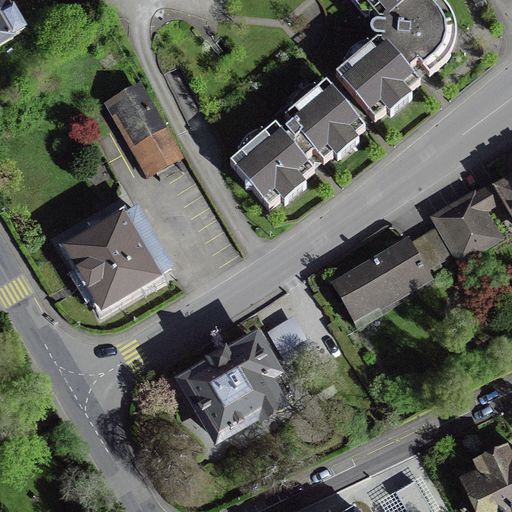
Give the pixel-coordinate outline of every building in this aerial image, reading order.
[(0,0),(0,47),(14,39),(13,38),(25,30),(13,10),(11,11),(4,0),(0,0)] [(371,32),(451,39),(451,34),(451,29),(450,25),(454,21),(451,14),(447,8),(439,0),(432,0),(425,6),(422,6),(417,0),(366,0),(371,6),(372,15),(379,22),(385,23),(385,25),(378,25),(377,25),(376,25),(375,26),(374,26),(373,27),(372,28),(371,29),(371,30),(371,32)] [(451,39),(371,32),(371,33),(371,34),(371,35),(372,36),(373,37),(374,38),(375,39),(376,39),(377,39),(384,40),(384,42),(378,42),(370,48),(367,57),(357,65),(348,67),(336,77),(337,78),(375,123),(388,113),(388,105),(400,95),(408,96),(420,85),(411,74),(411,71),(417,66),(420,66),(430,77),(441,67),(447,62),(451,56),(447,52),(449,48),(450,43),(451,39)] [(366,131),(328,86),(327,84),(317,93),(314,101),(304,109),(295,111),(285,119),(292,127),(286,132),(290,137),(286,140),(276,127),(275,128),(264,137),(261,145),(251,154),(242,155),(230,165),(246,184),(246,192),(253,193),(269,212),(285,199),(285,191),(291,186),(299,187),(315,174),(306,164),(307,161),(313,156),(316,156),(324,166),(339,154),(339,145),(343,143),(351,143),(366,131)] [(138,91),(115,105),(155,175),(179,162),(138,91)] [(440,228),(425,237),(441,264),(456,255),(461,263),(499,240),(484,214),(507,200),(511,208),(511,184),(509,187),(505,179),(435,220),(440,228)] [(123,216),(65,251),(102,314),(160,279),(158,277),(171,269),(137,212),(125,219),(123,216)] [(441,264),(425,237),(409,246),(408,245),(335,288),(352,317),(359,329),(378,318),(375,313),(429,280),(425,274),(441,264)] [(299,321),(277,333),(287,352),(309,340),(299,321)] [(211,367),(184,383),(218,441),(261,415),(264,420),(282,409),(279,403),(292,395),(278,371),(275,373),(256,341),(228,357),(225,352),(208,362),(211,367)] [(505,455),(482,466),(482,467),(465,475),(470,484),(468,484),(481,511),(511,511),(511,463),(510,465),(505,455)] [(429,511),(431,511),(415,483),(398,492),(409,511),(429,511)]
